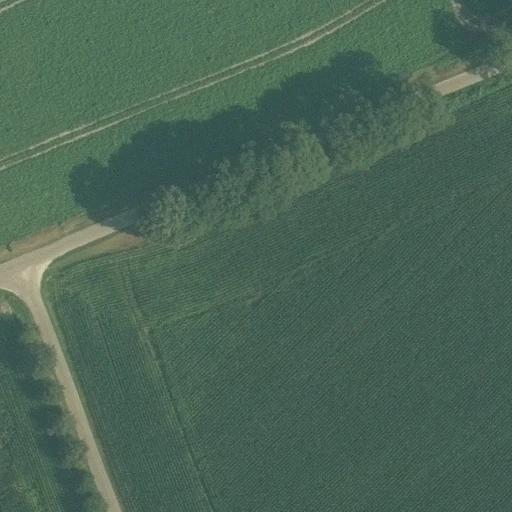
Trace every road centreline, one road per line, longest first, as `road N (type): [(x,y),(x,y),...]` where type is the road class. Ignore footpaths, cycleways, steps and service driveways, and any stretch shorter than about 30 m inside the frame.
road 1 (unclassified): [(15,272),(511,63)]
road 2 (unclassified): [(110,511),(15,272)]
